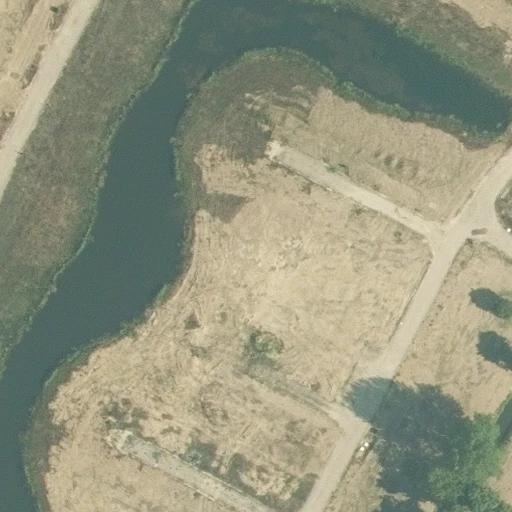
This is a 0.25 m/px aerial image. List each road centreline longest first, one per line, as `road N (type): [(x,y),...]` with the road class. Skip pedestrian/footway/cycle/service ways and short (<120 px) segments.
road 1 (residential): [(455,246),(276,152)]
road 2 (residential): [(362,424),(455,246)]
road 3 (residential): [(88,0),(0,174)]
road 4 (residential): [(254,511),(124,443)]
road 5 (residential): [(362,424),(252,369)]
